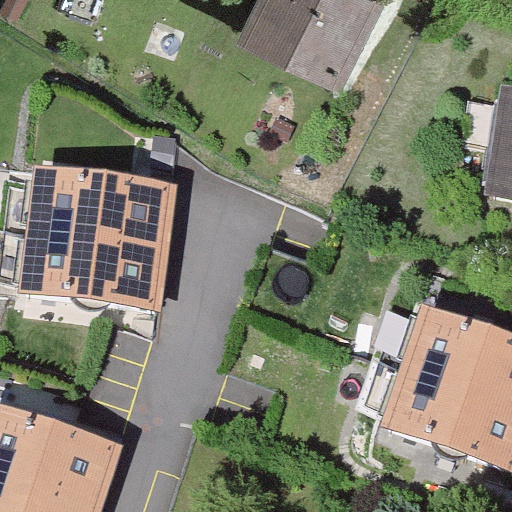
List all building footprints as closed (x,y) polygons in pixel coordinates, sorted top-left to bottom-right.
[(360,7),(346,0),(274,0),(252,46),(325,81),(360,7)] [(511,115),(510,116),(496,211),(511,212),(511,115)] [(164,199),(8,186),(0,286),(0,291),(155,305),(164,199)] [(511,362),(401,328),(369,428),(511,473),(511,362)] [(0,426),(0,511),(97,511),(113,460),(0,426)]
